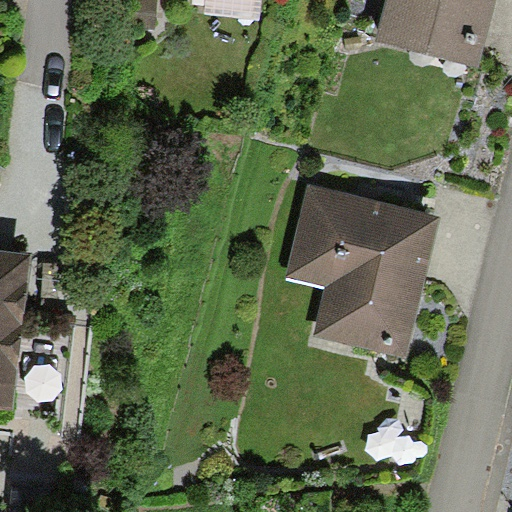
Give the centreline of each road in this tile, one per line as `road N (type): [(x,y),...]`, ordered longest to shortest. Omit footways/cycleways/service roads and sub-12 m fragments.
road 1 (residential): [(457,511),(511,296)]
road 2 (residential): [(44,0),(22,183)]
